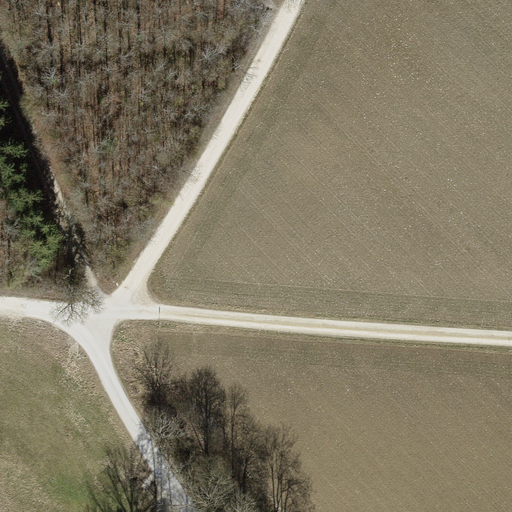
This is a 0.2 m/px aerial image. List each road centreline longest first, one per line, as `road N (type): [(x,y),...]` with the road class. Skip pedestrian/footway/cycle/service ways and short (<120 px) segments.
road 1 (track): [(511,336),(103,310)]
road 2 (track): [(294,0),(147,266),(103,310)]
road 3 (track): [(103,310),(0,59)]
road 4 (track): [(172,483),(102,359),(103,310)]
